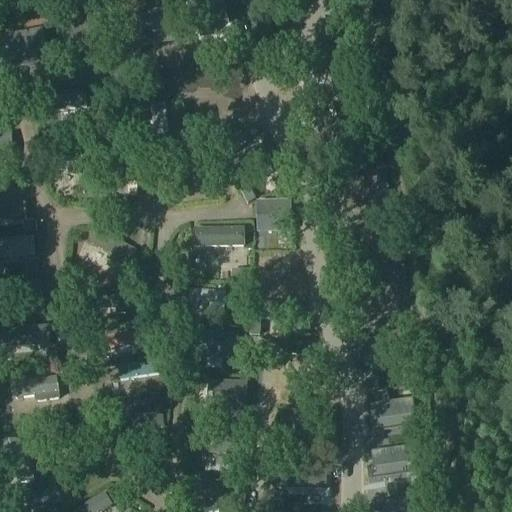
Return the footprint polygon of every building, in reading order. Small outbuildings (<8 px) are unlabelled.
[(214,28),(229,25),(223,0),(205,0),(206,2),(194,5),(202,40),(215,37),(214,28)] [(265,4),(281,0),(250,0),(254,16),(267,13),(265,4)] [(90,48),(106,45),(100,13),(82,16),(84,23),(71,25),(78,60),(92,57),(90,48)] [(165,17),(151,19),(151,18),(147,18),(147,20),(133,23),(137,40),(132,41),(134,54),(176,46),(174,33),(168,34),(165,17)] [(55,100),(54,100),(56,114),(86,110),(86,109),(84,97),(55,100)] [(164,106),(150,107),(152,123),(153,136),(153,137),(167,136),(164,106)] [(11,140),(0,140),(0,169),(13,169),(11,140)] [(256,152),(228,168),(242,193),(270,177),(256,152)] [(84,158),(49,162),(50,174),(68,172),(83,170),(84,170),(85,170),(84,158)] [(179,158),(164,160),(170,201),(184,199),(181,173),(180,164),(179,158)] [(112,160),(112,208),(128,208),(127,160),(112,160)] [(22,191),(0,192),(0,224),(26,222),(25,204),(23,204),(22,191)] [(289,207),(257,207),(257,237),(290,237),(289,207)] [(243,233),(196,233),(196,249),(243,249),(243,233)] [(98,235),(92,249),(111,258),(123,263),(131,267),(138,254),(98,235)] [(33,239),(0,242),(0,262),(35,260),(35,256),(33,239)] [(41,284),(0,287),(0,308),(43,304),(41,284)] [(190,292),(190,304),(209,305),(224,306),(224,305),(225,294),(190,292)] [(130,293),(85,297),(87,314),(117,311),(126,310),(131,310),(130,293)] [(251,323),(302,326),(303,308),(252,305),(251,323)] [(147,329),(106,341),(111,356),(152,343),(147,329)] [(49,330),(0,335),(0,355),(51,350),(49,330)] [(408,348),(405,333),(363,342),(366,358),(365,359),(367,368),(405,360),(403,349),(408,348)] [(204,334),(203,361),(237,361),(238,334),(204,334)] [(158,362),(118,369),(120,384),(161,376),(158,362)] [(377,374),(347,375),(348,390),(378,389),(377,374)] [(56,381),(12,387),(14,402),(35,399),(58,396),(56,381)] [(207,384),(206,411),(245,412),(246,385),(207,384)] [(159,398),(112,404),(114,422),(161,416),(159,398)] [(370,420),(371,431),(397,427),(397,426),(411,424),(409,414),(414,413),(413,404),(415,404),(414,398),(369,404),(372,420),(370,420)] [(314,416),(281,417),(282,448),(315,446),(314,416)] [(16,442),(2,445),(10,488),(24,485),(34,483),(27,441),(17,443),(16,442)] [(194,457),(193,459),(213,460),(223,460),(231,461),(231,445),(194,444),(194,457)] [(371,467),(373,478),(399,475),(398,473),(412,471),(411,461),(416,461),(414,451),(416,451),(415,445),(371,452),(373,467),(371,467)] [(273,474),(273,492),(325,492),(325,475),(273,474)] [(57,488),(17,499),(20,511),(32,511),(47,508),(56,505),(61,504),(57,488)] [(211,488),(208,504),(230,508),(228,511),(244,511),(248,494),(211,488)] [(102,496),(77,511),(106,511),(111,509),(102,496)] [(411,511),(409,498),(379,503),(379,511),(411,511)]
